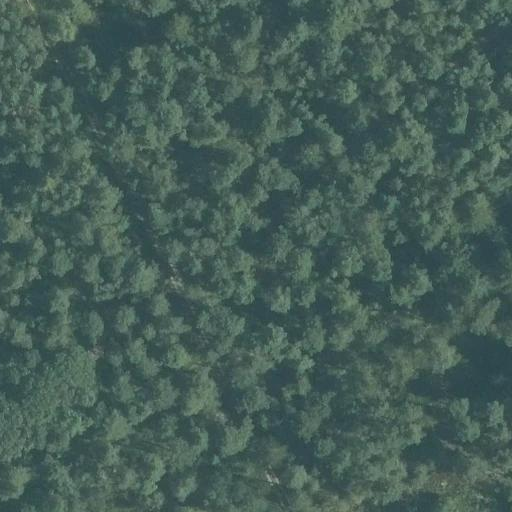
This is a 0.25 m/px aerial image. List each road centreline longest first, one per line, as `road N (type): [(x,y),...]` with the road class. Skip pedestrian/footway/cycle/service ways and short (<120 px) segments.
road 1 (track): [(0,423),(436,70),(511,18)]
road 2 (track): [(290,511),(23,0)]
